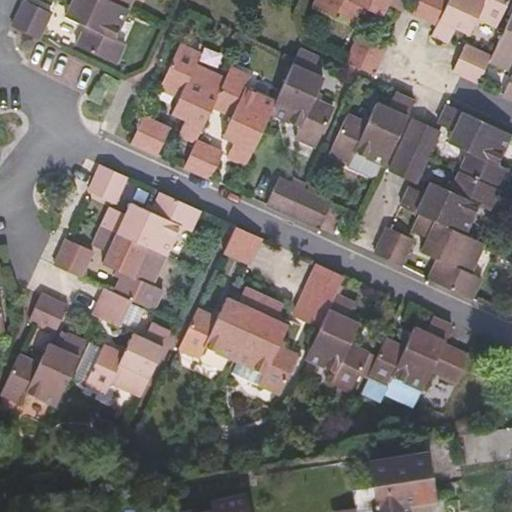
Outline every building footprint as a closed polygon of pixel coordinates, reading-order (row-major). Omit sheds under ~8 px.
[(117,40),(131,8),(112,0),(62,0),(73,5),(67,18),(88,27),(79,46),(119,65),(128,46),(117,40)] [(112,0),(131,8),(135,0),(112,0)] [(405,12),(406,10),(409,0),(317,0),(314,8),(355,26),(363,8),(385,18),(390,5),(405,12)] [(439,27),(450,0),(419,0),(413,14),(439,27)] [(450,0),(439,27),(435,36),(450,44),(452,41),(457,29),(471,35),(479,19),(499,29),(511,0),(450,0)] [(15,27),(42,40),(54,15),(27,1),(15,27)] [(511,20),(494,58),(493,62),(511,71),(511,69),(511,20)] [(361,37),(349,63),(376,75),(388,49),(361,37)] [(214,108),(228,78),(199,64),(203,55),(182,45),(161,88),(181,98),(174,114),(187,121),(180,135),(198,144),(199,142),(214,108)] [(493,62),(494,58),(468,46),(467,48),(456,71),(482,84),(493,62)] [(302,50),(298,61),(278,101),(273,114),(301,128),(296,139),(317,149),(335,108),(316,99),(325,78),(315,73),(321,58),(302,50)] [(252,77),(233,67),(228,78),(214,108),(233,117),(225,136),(236,143),(229,157),(248,167),(273,114),(278,101),(249,87),(252,77)] [(416,101),(396,92),(390,108),(378,103),(370,123),(350,114),(332,155),(376,176),(382,165),(385,167),(416,101)] [(461,172),(502,190),(511,171),(501,166),(511,140),(511,134),(449,105),(441,124),(455,131),(450,143),(470,152),(461,172)] [(146,117),(133,144),(161,156),(172,130),(146,117)] [(403,145),(430,157),(441,132),(438,130),(416,119),(403,145)] [(199,142),(198,144),(186,168),(213,180),(224,154),(199,142)] [(418,182),(430,157),(403,145),(392,170),(415,181),(418,182)] [(118,204),(130,178),(103,166),(91,192),(118,204)] [(423,215),(467,236),(481,207),(492,212),(502,190),(461,172),(452,192),(431,182),(427,194),(412,187),(404,207),(423,215)] [(294,217),(306,191),(281,178),(268,205),(294,217)] [(332,203),(306,191),(294,217),(321,229),(332,205),(332,203)] [(202,212),(162,194),(153,212),(132,203),(127,215),(113,209),(104,228),(169,257),(182,226),(194,231),(203,212),(202,212)] [(430,280),(475,300),(484,279),(473,275),(487,245),(467,236),(423,215),(415,231),(430,238),(425,252),(439,258),(430,280)] [(226,254),(252,266),(264,239),(239,227),(226,254)] [(169,257),(104,228),(96,246),(111,253),(106,265),(125,273),(115,293),(133,301),(157,311),(166,292),(155,287),(169,257)] [(378,257),(402,267),(415,239),(412,238),(391,228),(378,257)] [(96,252),(70,241),(58,268),(84,279),(96,252)] [(354,394),(362,374),(372,353),(352,343),(361,322),(351,317),(357,303),(338,294),(346,277),(319,265),(306,292),(334,303),(322,328),(308,360),(337,373),(333,384),(354,394)] [(207,349),(236,362),(237,362),(267,296),(248,287),(246,290),(240,303),(229,298),(220,318),(200,309),(181,350),(202,360),(207,349)] [(0,331),(8,330),(0,289),(0,331)] [(133,301),(115,293),(107,289),(96,315),(121,327),(133,301)] [(334,303),(306,292),(297,312),(295,316),(322,328),(334,303)] [(59,335),(71,310),(73,306),(45,294),(32,322),(36,324),(59,335)] [(236,362),(232,371),(283,395),(301,356),(281,345),(290,325),(278,320),(284,307),(285,304),(267,296),(237,362),(236,362)] [(448,343),(455,326),(436,317),(429,333),(416,328),(408,346),(389,338),(380,357),(370,378),(370,380),(390,389),(396,377),(425,389),(434,373),(458,384),(473,355),(448,343)] [(144,398),(173,332),(154,323),(147,338),(136,333),(127,353),(107,344),(89,385),(109,394),(114,384),(144,398)] [(60,410),(89,343),(70,334),(63,349),(52,344),(43,364),(22,355),(3,397),(24,406),(29,396),(60,410)] [(362,374),(370,378),(380,357),(372,353),(362,374)] [(511,460),(511,426),(471,434),(467,442),(470,465),(511,460)] [(358,511),(347,511),(408,511),(407,504),(435,499),(427,451),(372,461),(375,485),(356,489),(358,511)] [(184,511),(182,511),(250,511),(246,494),(214,501),(216,510),(207,511),(184,511)]
